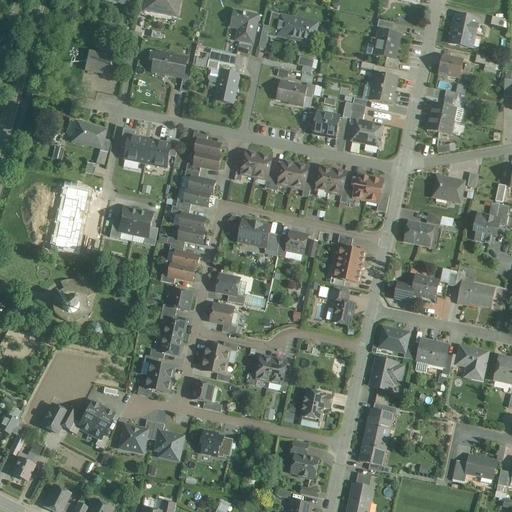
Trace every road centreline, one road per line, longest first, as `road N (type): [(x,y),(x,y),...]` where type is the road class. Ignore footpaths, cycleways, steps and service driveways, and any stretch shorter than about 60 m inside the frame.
road 1 (residential): [(194,332),(261,346),(295,334),(362,348)]
road 2 (residential): [(438,0),(401,168)]
road 3 (residential): [(178,408),(343,444)]
road 4 (residential): [(221,205),(385,238)]
road 5 (residential): [(242,136),(401,168)]
road 6 (secondary): [(41,0),(0,154)]
road 7 (residential): [(92,105),(236,135)]
road 8 (residential): [(511,339),(371,310)]
road 9 (residential): [(221,205),(194,332)]
